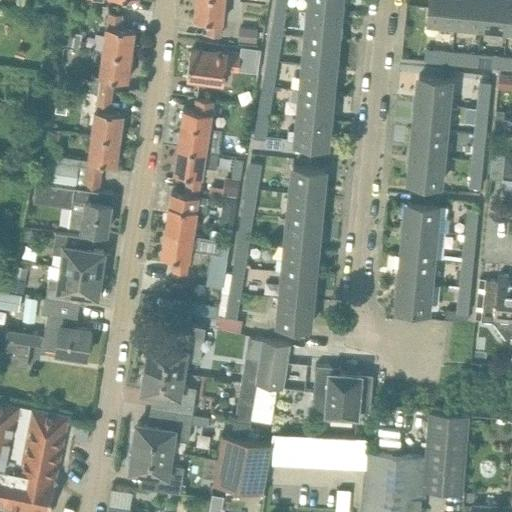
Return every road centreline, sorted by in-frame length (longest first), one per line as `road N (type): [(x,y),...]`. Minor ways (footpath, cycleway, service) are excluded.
road 1 (residential): [(91,511),(167,0)]
road 2 (residential): [(442,346),(353,336),(389,0)]
